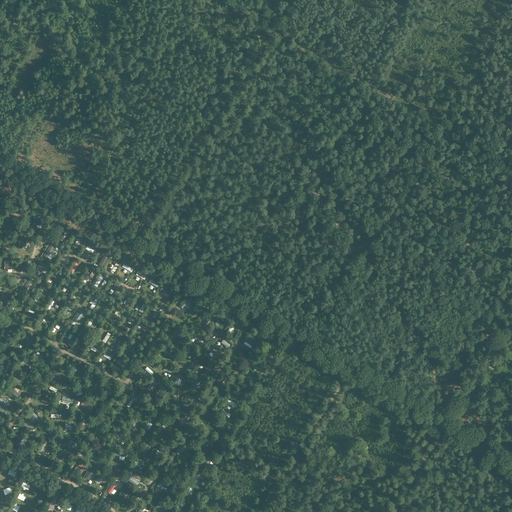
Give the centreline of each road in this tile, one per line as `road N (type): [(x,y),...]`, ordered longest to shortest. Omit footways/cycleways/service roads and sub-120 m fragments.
road 1 (track): [(511,462),(0,161)]
road 2 (track): [(511,165),(230,0)]
road 3 (track): [(379,238),(333,303),(349,367),(262,511)]
road 4 (track): [(511,314),(334,213)]
road 5 (track): [(134,94),(0,12)]
